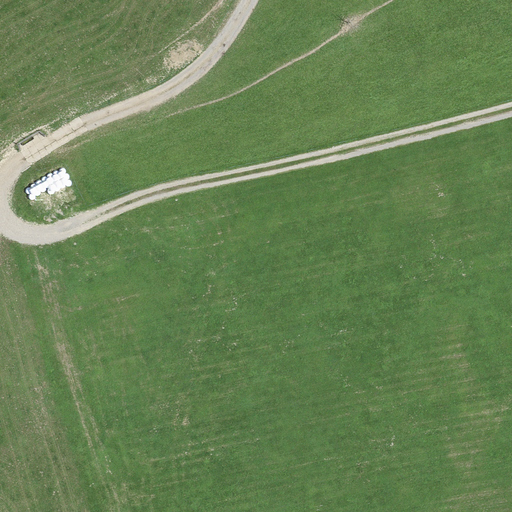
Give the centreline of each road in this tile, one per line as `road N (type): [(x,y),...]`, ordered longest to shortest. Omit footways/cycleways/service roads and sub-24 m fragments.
road 1 (track): [(0,203),(13,227),(46,235),(135,199),(511,106)]
road 2 (track): [(248,0),(199,70),(31,154),(0,184)]
